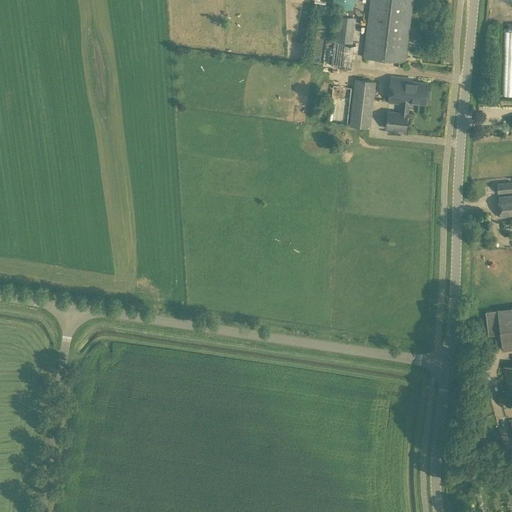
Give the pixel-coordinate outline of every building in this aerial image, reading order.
[(370,0),(363,57),(405,62),(413,0),(370,0)] [(357,44),(352,44),(355,17),(337,15),(331,65),(354,68),(357,44)] [(402,102),(401,106),(408,107),(409,103),(409,101),(422,102),(425,82),(412,80),(412,78),(391,76),(388,101),(402,102)] [(350,125),(370,128),(375,81),(356,79),(350,125)] [(329,123),(347,125),(351,88),(333,85),(329,123)] [(408,113),(408,107),(401,106),(401,112),(388,111),(386,127),(406,130),(408,113)] [(498,192),(511,190),(511,181),(497,183),(498,192)] [(511,214),(511,215),(511,214),(511,195),(499,197),(500,217),(511,215),(511,214)] [(511,307),(496,309),(486,312),(489,335),(499,333),(501,350),(511,348),(511,307)] [(476,420),(472,425),(481,433),(486,427),(476,420)]
